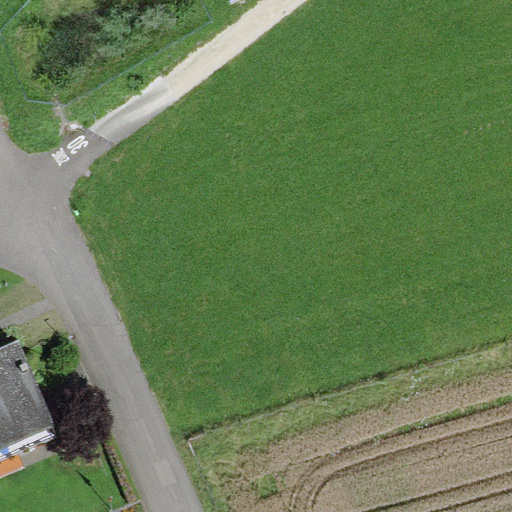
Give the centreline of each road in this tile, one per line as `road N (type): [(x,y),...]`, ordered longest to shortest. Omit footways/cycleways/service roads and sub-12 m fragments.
road 1 (residential): [(20,189),(172,511)]
road 2 (track): [(0,157),(20,189),(269,0)]
